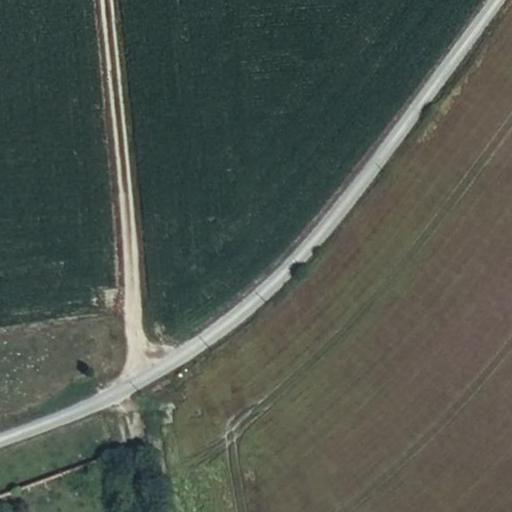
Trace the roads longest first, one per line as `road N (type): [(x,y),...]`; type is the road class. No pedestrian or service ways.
road 1 (unclassified): [(505,0),(405,141),(231,332),(146,385),(0,449)]
road 2 (track): [(146,385),(117,0)]
